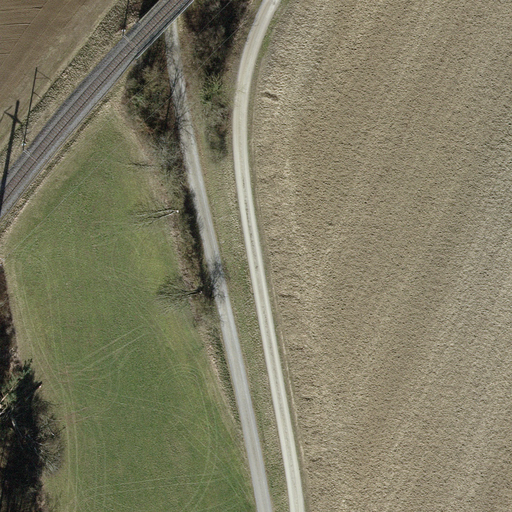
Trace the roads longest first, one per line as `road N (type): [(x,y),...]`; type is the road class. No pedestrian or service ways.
road 1 (track): [(299,511),(241,153),(245,76),(270,0)]
road 2 (track): [(264,511),(183,117),(172,0)]
